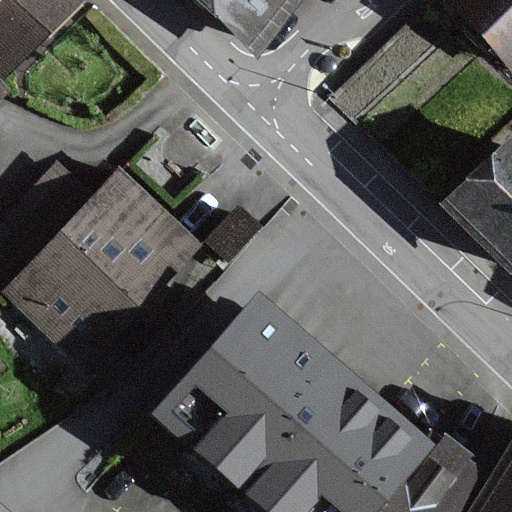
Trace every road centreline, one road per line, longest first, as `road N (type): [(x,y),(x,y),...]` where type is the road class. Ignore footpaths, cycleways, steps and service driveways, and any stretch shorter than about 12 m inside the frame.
road 1 (residential): [(259,102),(511,337)]
road 2 (residential): [(259,102),(373,0)]
road 3 (residential): [(152,0),(259,102)]
